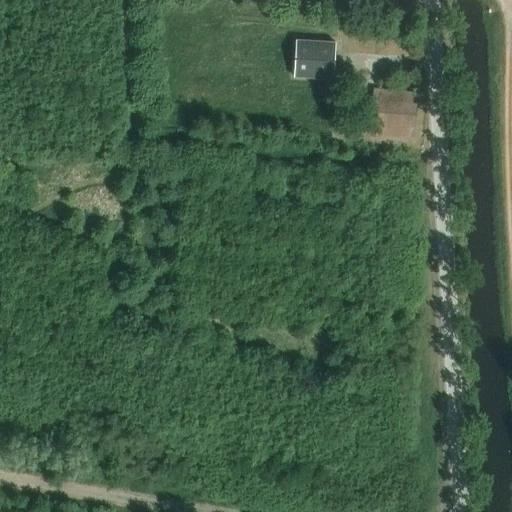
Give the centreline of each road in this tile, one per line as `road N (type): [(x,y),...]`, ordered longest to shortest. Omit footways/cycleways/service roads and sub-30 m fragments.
road 1 (unclassified): [(459,511),(429,0)]
road 2 (track): [(507,0),(511,221)]
road 3 (track): [(142,511),(0,483)]
